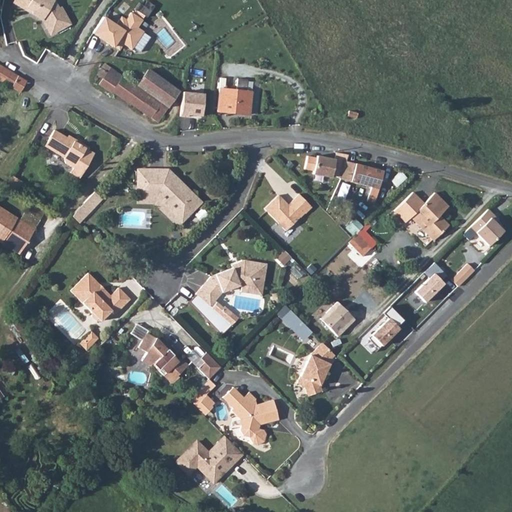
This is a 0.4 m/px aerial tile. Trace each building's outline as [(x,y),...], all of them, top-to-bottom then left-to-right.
[(16,0),(15,3),(26,10),(28,7),(31,9),(32,14),(43,20),(51,35),(70,24),(61,8),(58,9),(54,2),(51,0),(16,0)] [(103,18),(93,33),(114,47),(115,45),(121,49),(124,44),(132,50),(144,32),(138,28),(143,20),(131,13),(126,20),(121,17),(116,26),(103,18)] [(135,86),(104,64),(96,75),(103,80),(99,86),(111,94),(113,92),(157,123),(167,108),(135,86)] [(0,81),(22,92),(27,83),(18,78),(19,77),(0,65),(0,81)] [(147,69),(135,86),(167,108),(179,91),(147,69)] [(247,81),(237,79),(236,91),(220,89),(217,111),(250,115),(252,92),(245,91),(247,81)] [(203,95),(182,93),(179,117),(188,118),(188,115),(201,117),(203,95)] [(53,129),(44,145),(63,156),(65,162),(72,166),(69,171),(79,177),(93,152),(88,149),(89,147),(67,134),(66,137),(53,129)] [(334,154),(333,160),(315,157),(315,159),(306,157),(303,170),(312,172),(311,175),(330,178),(331,175),(339,180),(344,162),(346,156),(335,154),(334,154)] [(381,172),(344,162),(339,180),(376,190),(381,172)] [(179,220),(198,202),(165,170),(135,170),(136,196),(155,196),(179,220)] [(99,199),(92,192),(76,209),(71,216),(77,222),(99,199)] [(310,208),(298,195),(288,204),(289,205),(287,206),(277,196),(263,209),(285,231),(303,213),(303,214),(310,208)] [(431,195),(408,217),(432,241),(446,227),(438,218),(437,220),(434,218),(445,208),(431,195)] [(136,196),(136,202),(152,202),(175,225),(179,220),(155,196),(136,196)] [(0,241),(18,253),(34,227),(0,207),(0,241)] [(487,210),(468,229),(460,236),(468,245),(476,237),(486,248),(502,231),(489,219),(492,216),(487,210)] [(38,219),(26,212),(22,218),(34,225),(38,219)] [(355,234),(347,243),(360,256),(368,247),(355,234)] [(261,289),(265,265),(242,261),(242,264),(209,276),(187,302),(220,336),(230,326),(216,314),(210,308),(208,306),(220,292),(239,285),(261,289)] [(451,280),(458,286),(474,270),(467,264),(451,280)] [(113,314),(128,299),(117,287),(109,295),(86,272),(69,290),(90,311),(90,316),(94,320),(99,320),(109,310),(113,314)] [(433,273),(414,292),(424,302),(444,283),(433,273)] [(261,289),(239,285),(242,293),(260,296),(261,289)] [(354,319),(336,301),(319,318),(337,336),(354,319)] [(210,308),(216,314),(221,309),(215,303),(210,308)] [(221,309),(216,314),(230,326),(235,320),(222,307),(221,309)] [(399,320),(388,308),(381,315),(386,320),(369,337),(370,338),(370,342),(375,347),(379,347),(379,348),(397,330),(393,326),(399,320)] [(303,341),(310,335),(288,312),(281,319),(303,341)] [(80,345),(84,349),(96,338),(89,331),(81,339),(84,341),(80,345)] [(176,378),(186,367),(179,360),(177,363),(162,348),(153,343),(154,340),(144,335),(136,350),(145,355),(140,363),(149,368),(151,366),(170,386),(177,379),(176,378)] [(334,358),(321,345),(309,357),(296,385),(303,388),(306,398),(320,394),(318,388),(328,367),(326,365),(334,358)] [(197,369),(208,380),(217,372),(220,368),(206,353),(199,360),(203,363),(197,369)] [(306,359),(298,356),(293,368),(301,371),(306,359)] [(231,410),(242,400),(231,389),(221,400),(231,410)] [(277,422),(272,402),(255,407),(254,404),(254,401),(248,394),(242,400),(231,410),(229,412),(241,423),(238,433),(241,439),(247,440),(252,446),(256,447),(262,443),(263,436),(261,432),(254,430),(255,426),(258,427),(277,422)] [(204,398),(194,409),(201,416),(212,405),(204,398)] [(240,456),(223,439),(206,456),(194,444),(174,464),(186,476),(194,468),(211,485),(240,456)]
